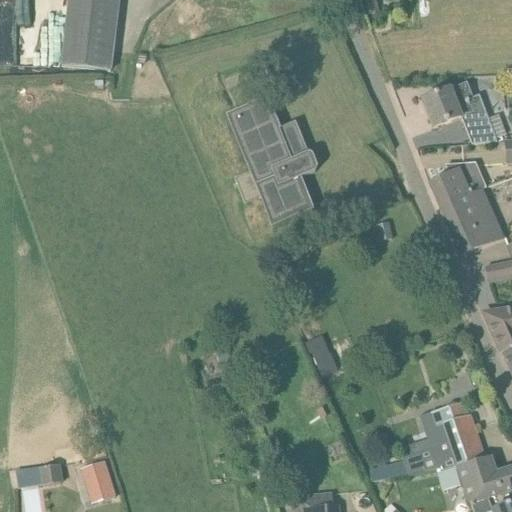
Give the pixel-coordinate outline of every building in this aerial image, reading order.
[(111,73),(119,0),(69,0),(61,69),(111,73)] [(379,13),(374,0),(368,0),(362,2),(368,17),(379,13)] [(466,85),(422,103),(433,131),(462,120),(473,147),(496,144),(478,98),(473,101),(466,85)] [(280,131),(267,98),(228,113),(252,174),(235,181),(245,207),(262,200),(273,228),(314,212),(301,180),(315,174),(317,170),(312,157),(308,156),(295,125),(280,131)] [(429,187),(439,210),(440,210),(468,198),(479,194),(473,180),(464,184),(460,173),(450,177),(429,187)] [(468,198),(440,210),(461,257),(503,239),(482,192),(479,194),(468,198)] [(379,244),(391,241),(387,225),(375,227),(379,244)] [(511,280),(511,265),(486,271),(489,285),(511,280)] [(511,311),(485,317),(502,357),(511,353),(511,311)] [(325,338),(308,347),(325,381),(342,373),(325,338)] [(225,352),(216,355),(219,365),(228,362),(225,352)] [(511,353),(502,357),(511,379),(511,353)] [(468,419),(463,404),(438,412),(439,415),(419,422),(423,434),(468,419)] [(469,418),(468,419),(423,434),(429,452),(402,461),(404,466),(408,477),(408,478),(436,473),(437,477),(458,470),(484,462),(469,418)] [(471,508),(511,493),(511,471),(496,477),(490,460),(484,462),(458,470),(471,508)] [(84,484),(96,480),(103,503),(115,500),(103,463),(80,471),(84,484)] [(371,484),(408,477),(404,466),(397,467),(396,465),(386,467),(386,465),(378,466),(379,469),(368,472),(371,484)] [(43,488),(62,485),(60,468),(40,471),(43,488)] [(455,472),(437,477),(442,493),(460,488),(455,472)] [(383,483),(377,491),(386,497),(391,489),(383,483)] [(298,511),(337,511),(337,508),(334,509),(332,495),(297,499),(298,511)] [(489,501),(471,508),(472,511),(511,511),(511,505),(495,511),(492,511),(489,502),(489,501)]
